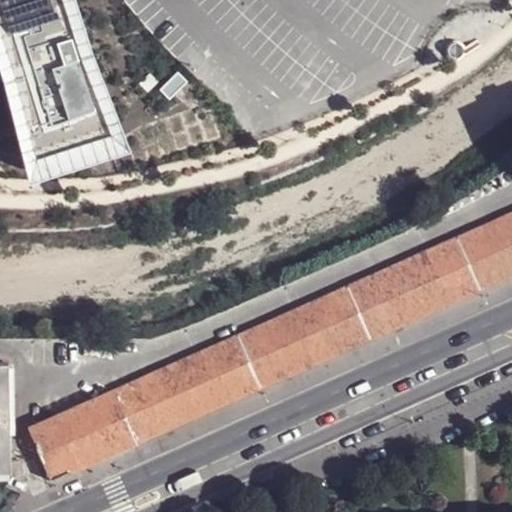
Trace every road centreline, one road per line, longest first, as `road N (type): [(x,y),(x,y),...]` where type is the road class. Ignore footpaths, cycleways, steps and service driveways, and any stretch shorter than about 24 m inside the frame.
road 1 (tertiary): [(511,320),(78,511)]
road 2 (tertiary): [(165,511),(511,357)]
